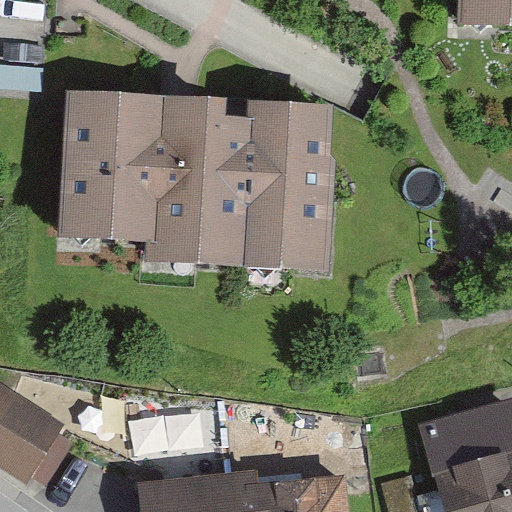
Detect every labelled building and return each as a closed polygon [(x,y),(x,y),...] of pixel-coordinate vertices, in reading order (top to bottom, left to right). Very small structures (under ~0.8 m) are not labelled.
[(511,0),(458,0),(458,1),(489,3),(487,23),(511,24),(511,0)] [(212,108),(187,107),(181,112),(175,106),(154,105),(66,100),(60,214),(90,216),(89,235),(187,241),(186,261),(240,264),(242,244),(276,246),(275,266),(318,269),(324,167),(317,161),(320,115),(245,110),(244,129),(210,127),(212,108)] [(0,459),(37,483),(59,447),(63,441),(0,401),(0,459)] [(511,511),(511,442),(502,407),(449,421),(421,429),(438,492),(443,511),(511,511)] [(382,511),(443,511),(438,492),(412,499),(405,474),(375,483),(382,511)] [(133,489),(135,511),(337,511),(335,482),(251,490),(250,478),(133,489)]
